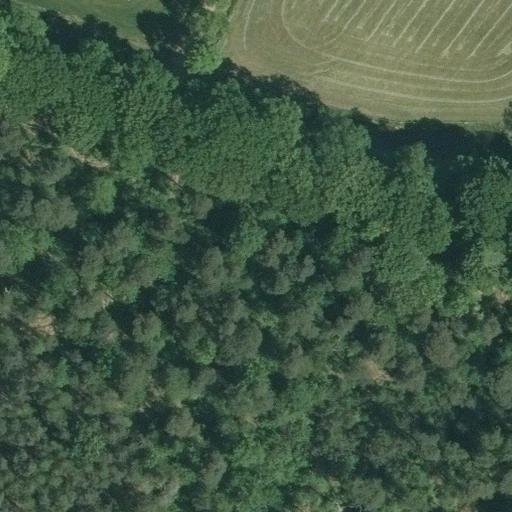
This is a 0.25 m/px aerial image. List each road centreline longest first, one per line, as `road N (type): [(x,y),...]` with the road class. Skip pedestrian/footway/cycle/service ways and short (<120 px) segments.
road 1 (unclassified): [(511,244),(155,134)]
road 2 (unclassified): [(155,134),(0,85)]
road 3 (unclassified): [(155,134),(214,0)]
